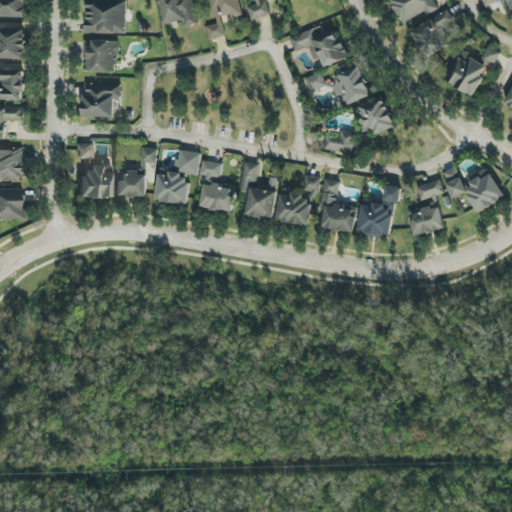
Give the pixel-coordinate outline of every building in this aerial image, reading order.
[(0,0),(0,17),(26,17),(25,0),(0,0)] [(127,0),(114,0),(85,0),(85,33),(126,34),(127,0)] [(159,0),(166,25),(185,21),(186,28),(199,24),(193,0),(159,0)] [(210,0),(216,24),(206,26),(209,40),(225,36),(222,22),(243,17),(239,0),(210,0)] [(248,0),(250,5),(247,6),(251,20),(270,15),(265,0),(248,0)] [(425,12),(427,15),(441,8),(436,0),(388,0),(402,24),(425,12)] [(511,0),(481,0),(485,7),(500,0),(506,14),(511,10),(511,0)] [(453,23),(445,11),(411,33),(428,59),(455,41),(446,28),(453,23)] [(290,38),(295,52),(309,47),(314,60),(321,58),(324,67),(348,58),(340,35),(336,37),(331,24),(290,38)] [(0,58),(25,60),(26,30),(0,28),(0,58)] [(117,72),(118,42),(85,41),(84,71),(117,72)] [(501,54),(488,46),(480,60),(493,67),(501,54)] [(473,97),(485,77),(481,75),(487,66),(463,51),(445,80),(473,97)] [(371,96),(361,67),(325,80),(322,73),(305,78),(310,93),(333,85),(340,107),(371,96)] [(24,72),(0,71),(0,100),(23,101),(24,72)] [(122,85),(85,84),(84,117),(115,118),(115,99),(121,99),(122,85)] [(396,127),(384,98),(356,110),(364,130),(371,127),(375,135),(396,127)] [(0,107),(0,139),(6,139),(6,121),(25,122),(25,108),(0,107)] [(324,150),(352,153),(354,134),(326,131),(324,150)] [(110,199),(111,159),(93,159),(93,144),(78,144),(78,159),(84,159),(84,176),(79,176),(79,199),(110,199)] [(157,149),(143,148),(141,162),(156,164),(157,149)] [(0,181),(21,181),(21,150),(0,149),(0,181)] [(201,154),(179,151),(176,169),(161,167),(156,200),(186,205),(190,176),(198,177),(201,154)] [(201,176),(221,178),(223,163),(203,161),(201,176)] [(258,187),(259,163),(243,163),(242,194),(249,194),(250,187),(258,187)] [(442,174),(454,199),(468,193),(456,167),(442,174)] [(506,197),(487,167),(464,181),(470,192),(466,194),(479,214),(506,197)] [(115,197),(144,198),(145,171),(116,171),(115,197)] [(303,190),(318,193),(321,179),(306,176),(303,190)] [(340,182),(325,180),(322,202),(326,203),(323,229),(355,232),(357,206),(338,204),(340,182)] [(416,187),(421,201),(432,198),(434,204),(421,208),(422,212),(413,215),(415,221),(410,223),(415,238),(446,228),(436,196),(445,193),(441,180),(416,187)] [(204,183),(202,209),(233,212),(235,186),(204,183)] [(391,238),(396,203),(400,203),(402,188),(386,186),(384,202),(363,199),(359,234),(391,238)] [(273,219),(278,191),(251,187),(246,215),(273,219)] [(278,222),(309,226),(312,200),(303,199),(303,194),(291,193),(292,189),(282,188),(278,222)] [(0,189),(0,220),(23,220),(23,189),(0,189)]
